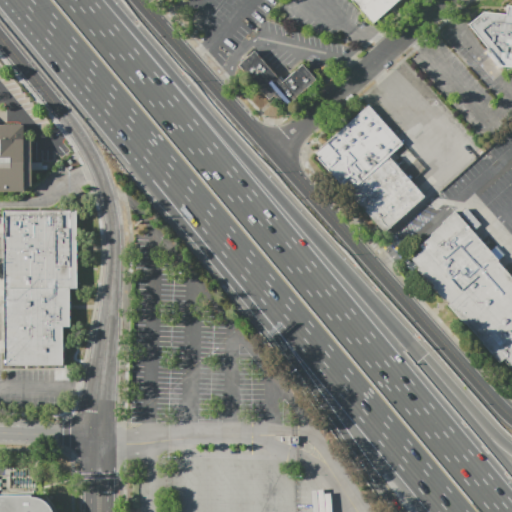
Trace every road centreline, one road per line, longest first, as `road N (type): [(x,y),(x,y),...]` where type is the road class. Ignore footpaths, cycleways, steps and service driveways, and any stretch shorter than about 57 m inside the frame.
road 1 (motorway): [(507,511),(81,0)]
road 2 (motorway): [(511,450),(293,216),(109,0)]
road 3 (secondary): [(139,0),(511,417)]
road 4 (motorway): [(141,141),(449,511)]
road 5 (motorway): [(141,141),(156,195),(356,431),(409,511)]
road 6 (secondary): [(0,39),(97,167),(113,261)]
road 7 (motorway): [(23,0),(141,141)]
road 8 (secondary): [(113,261),(98,438)]
road 9 (motorway): [(511,470),(422,358)]
